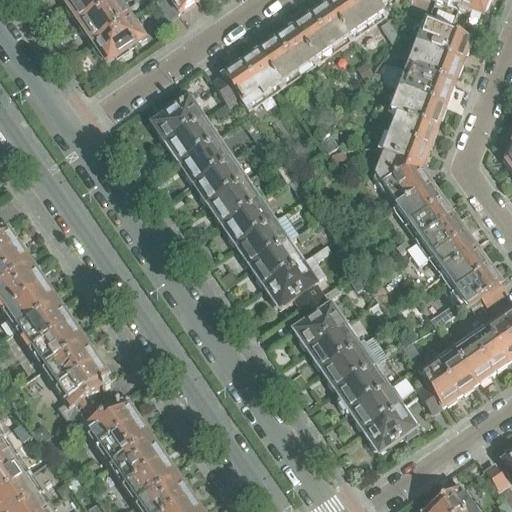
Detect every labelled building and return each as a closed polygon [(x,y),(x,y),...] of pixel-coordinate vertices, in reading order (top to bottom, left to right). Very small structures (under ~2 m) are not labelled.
[(58,0),(60,0),(66,9),(78,0),(58,0)] [(119,2),(119,1),(117,0),(78,0),(66,9),(67,10),(65,14),(69,19),(74,20),(80,29),(119,2)] [(197,6),(193,0),(167,0),(168,1),(179,18),(197,6)] [(380,14),(381,14),(370,0),(337,0),(329,6),(330,7),(327,9),(350,42),(383,19),(380,14)] [(370,0),(381,14),(399,1),(397,0),(370,0)] [(436,0),(436,3),(435,6),(447,11),(448,7),(458,11),(461,0),(436,0)] [(461,0),(458,11),(457,14),(469,19),(462,38),(473,42),(483,15),(486,13),(489,6),(488,3),(488,0),(461,0)] [(168,26),(179,18),(168,1),(156,9),(168,26)] [(93,49),(133,22),(119,2),(80,29),(80,30),(79,34),(83,40),(88,40),(93,49)] [(315,66),(350,42),(327,9),(322,12),(321,11),(312,18),(312,19),(305,24),(304,23),(295,29),(295,31),(292,33),(315,66)] [(451,33),(454,23),(437,16),(433,26),(451,33)] [(128,54),(146,41),(133,22),(93,49),(94,50),(93,54),(97,60),(102,60),(107,68),(114,63),(116,67),(130,57),(128,54)] [(417,30),(419,25),(410,22),(407,27),(417,30)] [(389,40),(394,37),(387,27),(382,30),(389,40)] [(467,58),(472,45),(425,28),(416,51),(461,68),(465,58),(467,58)] [(280,90),(315,66),(292,33),(289,36),(288,34),(278,41),(278,42),(271,48),(270,46),(260,53),(261,54),(257,57),(280,90)] [(400,45),(409,48),(411,42),(402,38),(400,45)] [(460,70),(461,68),(416,51),(408,74),(452,91),(456,82),(457,82),(462,70),(460,70)] [(389,56),(387,64),(394,67),(397,59),(389,56)] [(245,114),(280,90),(257,57),(254,59),(253,58),(244,65),(244,66),(237,71),(236,70),(226,77),(227,78),(223,81),(239,105),(245,114)] [(365,67),(356,73),(364,84),(373,78),(365,67)] [(318,86),(325,81),(319,72),(312,77),(318,86)] [(452,93),(452,91),(408,74),(399,96),(444,113),(447,104),(449,105),(453,93),(452,93)] [(380,89),(382,82),(373,78),(370,85),(380,89)] [(239,105),(223,81),(211,89),(226,111),(228,113),(239,105)] [(359,96),(356,104),(364,106),(367,99),(359,96)] [(443,115),(444,113),(399,96),(391,118),(398,121),(435,135),(439,126),(441,127),(445,115),(443,115)] [(286,97),(278,103),(285,114),(293,108),(286,97)] [(167,150),(206,123),(192,102),(176,113),(173,113),(165,118),(165,121),(152,129),(158,137),(157,140),(162,148),(165,148),(167,150)] [(230,116),(228,113),(226,111),(215,119),(218,124),(230,116)] [(434,140),(435,135),(398,121),(387,151),(371,145),(368,152),(384,158),(421,172),(422,169),(425,170),(429,159),(427,158),(430,151),(432,151),(436,140),(434,140)] [(181,171),(220,144),(206,123),(167,150),(172,158),(172,161),(176,168),(180,169),(181,171)] [(327,158),(338,151),(330,140),(320,147),(327,158)] [(234,164),(229,156),(220,144),(181,171),(186,179),(186,182),(189,187),(192,188),(195,191),(234,164)] [(255,152),(260,159),(269,153),(264,145),(255,152)] [(334,164),(345,161),(344,155),(332,157),(334,164)] [(420,176),(421,172),(384,158),(374,184),(397,215),(430,191),(428,188),(430,187),(424,178),(421,179),(420,176)] [(209,212),(248,185),(234,164),(195,191),(200,199),(199,202),(204,209),(208,210),(209,212)] [(283,169),(276,174),(285,188),(292,183),(283,169)] [(223,232),(262,205),(248,185),(209,212),(214,219),(214,223),(218,230),(222,230),(223,232)] [(434,192),(432,193),(430,191),(397,215),(406,227),(420,247),(453,223),(451,220),(453,219),(446,209),(444,211),(440,204),(442,202),(434,192)] [(301,195),(295,199),(301,208),(307,203),(301,195)] [(237,253),(276,226),(262,205),(223,232),(229,240),(228,243),(233,250),(236,251),(237,253)] [(315,230),(322,224),(314,213),(306,218),(315,230)] [(458,226),(456,227),(453,223),(420,247),(444,280),(477,256),(475,253),(476,252),(470,242),(468,244),(463,236),(464,235),(458,226)] [(290,246),(281,232),(276,226),(237,253),(243,261),(242,264),(247,271),(250,272),(251,273),(290,246)] [(0,291),(32,270),(5,232),(5,231),(0,233),(0,291)] [(305,267),(296,255),(290,246),(251,273),(257,281),(256,284),(261,291),(264,291),(266,294),(305,267)] [(406,246),(396,254),(401,260),(411,253),(406,246)] [(323,300),(316,290),(329,281),(319,266),(333,257),(329,250),(305,267),(266,294),(271,301),(270,305),(275,311),(278,312),(280,314),(295,304),(302,315),(323,300)] [(481,259),(480,260),(477,256),(444,280),(468,314),(482,304),(501,290),(498,286),(500,285),(493,275),(491,277),(486,269),(488,268),(481,259)] [(58,309),(35,274),(32,270),(0,291),(0,308),(19,336),(58,309)] [(488,313),(507,299),(501,290),(482,304),(488,313)] [(331,311),(323,300),(302,315),(309,326),(294,336),(300,344),(299,346),(304,353),(307,355),(309,357),(348,329),(334,309),(331,311)] [(85,347),(61,312),(58,309),(19,336),(45,374),(85,347)] [(440,319),(446,327),(460,317),(455,310),(440,319)] [(511,316),(487,334),(510,367),(511,365),(511,316)] [(388,320),(381,325),(387,333),(394,329),(388,320)] [(362,350),(348,329),(309,357),(314,364),(313,367),(318,375),(321,375),(323,378),(362,350)] [(441,331),(438,334),(445,344),(452,339),(445,329),(441,331)] [(505,370),(510,367),(487,334),(454,357),(477,390),(479,388),(480,390),(490,383),(489,382),(495,377),(497,379),(507,372),(505,370)] [(371,344),(362,350),(323,378),(328,385),(327,387),(332,395),(336,396),(337,397),(376,370),(385,364),(371,344)] [(79,423),(99,409),(93,400),(112,387),(85,347),(45,374),(68,407),(58,414),(69,429),(78,422),(79,423)] [(405,358),(411,367),(420,361),(411,348),(403,354),(405,358)] [(402,353),(391,360),(395,365),(405,358),(403,354),(402,353)] [(472,393),(477,390),(454,357),(420,380),(427,390),(443,413),(446,412),(447,413),(457,407),(455,404),(463,399),(464,401),(473,395),(472,393)] [(351,418),(390,391),(376,370),(337,397),(342,405),(341,408),(346,416),(349,416),(351,418)] [(19,389),(13,381),(0,389),(6,397),(19,389)] [(432,421),(443,413),(427,390),(416,397),(432,421)] [(365,438),(404,411),(390,391),(351,418),(356,425),(355,428),(360,435),(364,437),(365,438)] [(152,444),(126,406),(125,405),(105,418),(99,409),(79,423),(112,471),(152,444)] [(416,434),(419,432),(404,411),(365,438),(370,446),(369,449),(374,456),(377,457),(379,459),(404,442),(406,445),(418,437),(416,434)] [(22,429),(15,434),(18,439),(26,434),(22,429)] [(42,431),(32,438),(39,449),(50,441),(42,431)] [(0,503),(29,483),(0,440),(0,503)] [(31,442),(22,448),(26,455),(36,448),(31,442)] [(179,483),(154,446),(152,444),(112,471),(139,510),(179,483)] [(511,511),(511,495),(495,470),(485,477),(499,498),(500,497),(511,511)] [(95,489),(106,482),(103,478),(93,485),(95,489)] [(49,511),(29,483),(0,503),(0,511),(49,511)] [(74,483),(66,488),(73,498),(81,493),(74,483)] [(198,511),(180,484),(179,483),(139,510),(140,511),(198,511)] [(58,494),(63,501),(70,496),(64,489),(58,494)] [(471,511),(460,495),(455,497),(454,496),(443,503),(444,505),(433,511),(471,511)]
